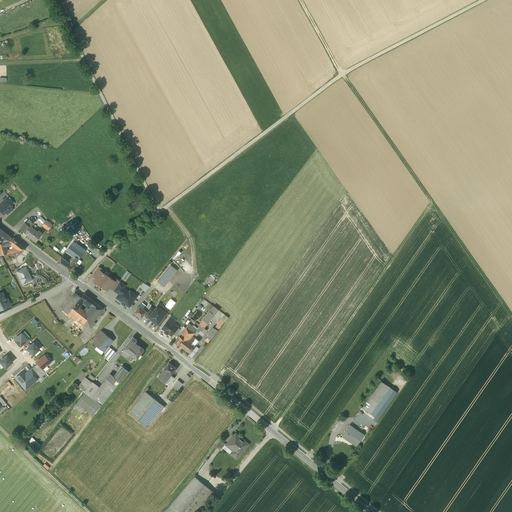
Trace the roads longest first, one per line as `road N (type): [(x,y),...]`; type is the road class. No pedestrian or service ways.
road 1 (track): [(482,0),(342,74),(159,212)]
road 2 (track): [(300,0),(336,67),(511,317)]
road 3 (tertiary): [(368,511),(72,279)]
road 4 (track): [(275,426),(433,208)]
road 5 (track): [(159,212),(55,0)]
road 6 (track): [(0,429),(87,511)]
